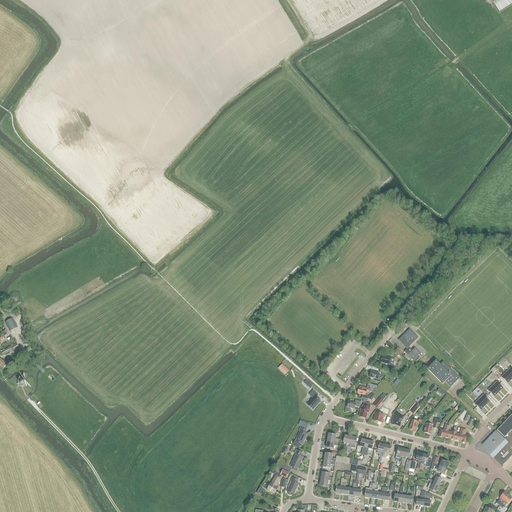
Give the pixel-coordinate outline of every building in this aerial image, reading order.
[(499,12),(511,3),(511,0),(496,0),(493,2),(499,12)] [(13,318),(5,322),(9,331),(17,327),(13,318)] [(417,356),(420,353),(415,348),(412,351),(409,347),(418,338),(410,329),(398,340),(407,349),(404,352),(413,360),(412,361),(415,363),(419,358),(417,356)] [(12,350),(10,346),(0,353),(3,356),(9,351),(10,352),(12,350)] [(398,354),(390,347),(388,349),(396,356),(398,354)] [(391,358),(382,356),(381,363),(389,365),(393,366),(393,363),(394,363),(395,359),(391,358)] [(451,387),(460,378),(443,361),(440,364),(436,360),(427,369),(442,385),(445,382),(451,387)] [(501,363),(499,365),(505,372),(507,370),(501,363)] [(285,374),(289,371),(282,364),(279,368),(285,374)] [(378,378),(379,373),(371,371),(370,378),(375,379),(374,381),(380,382),(381,379),(378,378)] [(511,379),(506,373),(501,377),(508,383),(511,379)] [(497,382),(492,386),(499,393),(503,388),(497,382)] [(366,388),(361,387),(360,389),(359,388),(357,393),(365,395),(366,391),(372,393),(378,386),(368,383),(366,388)] [(433,385),(428,391),(431,393),(436,387),(433,385)] [(492,386),(488,391),(494,397),(499,393),(492,386)] [(313,410),(320,401),(316,398),(318,395),(313,390),(309,395),(313,399),(307,405),(313,410)] [(379,398),(373,405),(376,408),(382,401),(383,401),(387,396),(383,394),(379,398)] [(483,395),(479,400),(485,406),(490,402),(483,395)] [(397,407),(404,400),(400,397),(394,404),(397,407)] [(350,413),(351,409),(354,410),(355,406),(359,407),(361,402),(355,400),(355,403),(349,402),(348,404),(347,404),(345,411),(350,413)] [(479,400),(474,404),(481,410),(485,406),(479,400)] [(366,418),(367,411),(368,407),(370,408),(370,404),(365,403),(362,407),(361,410),(359,417),(366,418)] [(419,406),(415,403),(409,411),(413,414),(419,406)] [(384,414),(383,414),(383,413),(387,414),(388,407),(385,406),(384,408),(380,407),(379,411),(377,410),(376,413),(376,412),(374,420),(382,422),(384,414)] [(403,420),(404,417),(394,414),(393,418),(394,418),(392,425),(400,427),(401,420),(403,420)] [(511,455),(511,450),(511,449),(511,447),(511,414),(509,418),(507,420),(496,431),(484,445),(496,456),(493,458),(502,466),(511,455)] [(415,431),(417,422),(411,420),(409,429),(415,431)] [(424,433),(431,435),(433,426),(426,424),(424,433)] [(444,438),(447,425),(445,424),(444,430),(440,429),(438,437),(443,438),(443,437),(444,438)] [(302,445),(307,434),(305,433),(306,431),(301,428),(299,431),(300,432),(296,442),(302,445)] [(460,442),(463,429),(461,429),(460,434),(457,434),(455,440),(460,442)] [(335,439),(336,435),(328,434),(327,441),(335,442),(339,443),(339,439),(335,439)] [(339,443),(335,442),(327,441),(326,448),(333,449),(334,446),(338,446),(339,443)] [(368,441),(364,456),(367,456),(369,449),(372,450),(374,442),(368,441)] [(381,463),(385,445),(379,444),(377,453),(380,454),(379,457),(378,463),(381,463)] [(389,456),(391,447),(385,445),(381,463),(379,470),(388,472),(389,469),(387,469),(386,470),(382,469),(384,458),(385,458),(385,455),(389,456)] [(401,462),(404,450),(398,448),(397,455),(396,455),(395,458),(400,459),(399,462),(401,462)] [(296,454),(292,463),(290,467),(297,470),(303,457),(301,456),(302,453),(296,450),(295,454),(296,454)] [(406,457),(409,458),(410,451),(404,450),(401,462),(403,463),(404,460),(405,460),(406,457)] [(332,458),(333,454),(325,453),(324,460),(331,461),(332,458)] [(428,459),(429,456),(423,455),(419,469),(422,470),(423,464),(424,464),(425,462),(427,462),(426,467),(430,467),(431,460),(428,459)] [(442,460),(441,464),(437,462),(439,459),(434,457),(432,462),(434,463),(446,469),(449,463),(442,460)] [(331,465),(331,461),(324,460),(323,467),(330,469),(331,465)] [(444,474),(446,469),(434,463),(432,462),(430,469),(432,470),(434,466),(439,468),(437,471),(444,474)] [(289,473),(282,470),(280,475),(286,478),(289,473)] [(329,477),(329,474),(322,472),(321,480),(328,481),(332,481),(332,478),(329,477)] [(439,486),(442,479),(439,478),(440,475),(434,473),(433,476),(436,477),(434,482),(428,479),(428,481),(430,482),(439,486)] [(278,488),(276,487),(281,477),(277,475),(271,484),(267,490),(274,494),(278,488)] [(294,494),(298,484),(297,483),(298,480),(292,478),(291,481),(292,481),(287,491),(288,492),(287,493),(288,495),(290,496),(292,495),(292,493),(294,494)] [(342,494),(344,480),(344,479),(344,478),(341,478),(340,487),(336,487),(335,493),(342,494)] [(332,481),(328,481),(321,480),(320,487),(327,488),(328,484),(331,485),(332,481)] [(354,496),(356,481),(354,481),(352,489),(349,489),(348,495),(354,496)] [(436,492),(439,486),(430,482),(427,488),(430,490),(436,492)] [(373,486),(373,483),(370,483),(369,489),(366,488),(364,498),(371,498),(373,486)] [(384,494),(385,488),(382,487),(381,493),(378,493),(377,499),(383,500),(384,494)] [(423,506),(425,492),(422,492),(421,495),(420,500),(417,499),(416,505),(423,506)] [(430,507),(431,501),(428,501),(428,498),(431,499),(433,496),(425,492),(423,506),(430,507)] [(503,501),(508,495),(504,492),(500,497),(501,498),(500,499),(503,501)] [(507,504),(511,498),(511,497),(508,495),(503,501),(506,504),(506,503),(507,504)]
